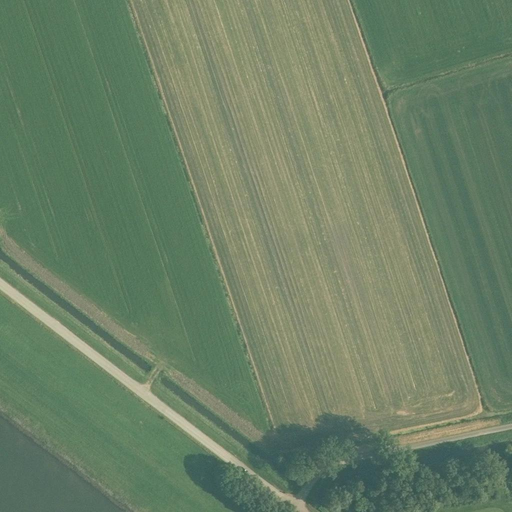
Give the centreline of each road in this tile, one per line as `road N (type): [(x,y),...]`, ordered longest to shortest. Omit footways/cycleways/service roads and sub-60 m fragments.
road 1 (unclassified): [(292,505),(0,282)]
road 2 (unclassified): [(292,505),(332,465),(511,426)]
